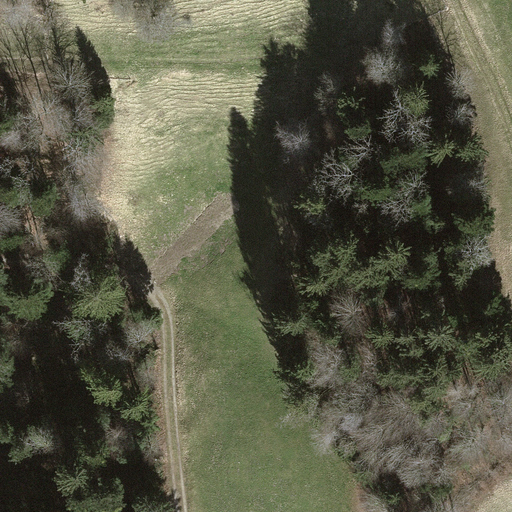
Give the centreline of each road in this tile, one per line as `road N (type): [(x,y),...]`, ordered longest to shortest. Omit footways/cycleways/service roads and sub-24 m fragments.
road 1 (track): [(179,511),(169,322),(150,286),(104,263),(0,257)]
road 2 (track): [(446,0),(511,154)]
